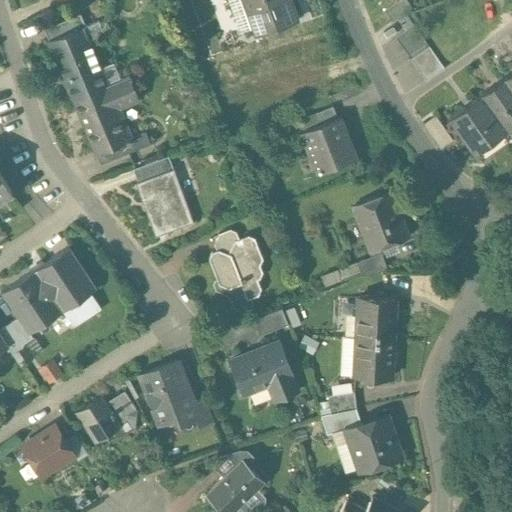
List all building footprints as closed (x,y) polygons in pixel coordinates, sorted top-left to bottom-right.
[(228,0),(238,26),(252,21),(258,35),(296,21),(288,0),(228,0)] [(80,15),(65,21),(70,34),(85,27),(80,15)] [(412,19),(393,32),(426,80),(445,67),(412,19)] [(65,21),(44,30),(50,43),(70,34),(65,21)] [(70,34),(50,43),(54,54),(86,40),(87,41),(104,34),(99,22),(85,27),(70,34)] [(54,54),(73,100),(106,86),(87,41),(86,40),(54,54)] [(106,86),(73,100),(96,154),(128,141),(128,139),(114,107),(136,98),(138,102),(140,101),(129,76),(106,86)] [(511,120),(511,87),(504,76),(481,93),(504,125),(511,120)] [(481,93),(448,116),(472,149),(504,125),(481,93)] [(332,107),(296,121),(301,132),(337,118),(332,107)] [(452,140),(435,115),(424,123),(441,148),(452,140)] [(337,118),(301,132),(318,174),(355,159),(338,117),(337,118)] [(145,132),(128,139),(128,141),(96,154),(101,165),(150,144),(145,132)] [(168,157),(133,170),(138,183),(173,170),(168,157)] [(138,183),(135,184),(155,237),(193,223),(173,170),(138,183)] [(0,204),(12,196),(0,177),(0,204)] [(391,192),(352,208),(369,252),(383,246),(386,254),(398,249),(395,241),(409,236),(391,192)] [(230,230),(219,234),(214,245),(216,251),(240,241),(239,240),(236,232),(230,230)] [(248,236),(239,240),(240,241),(216,251),(212,253),(209,259),(219,285),(229,289),(240,284),(247,301),(258,296),(261,290),(258,281),(260,280),(263,274),(260,266),(263,259),(254,238),(248,236)] [(69,248),(1,293),(18,318),(28,334),(29,333),(96,289),(69,248)] [(381,253),(356,263),(362,277),(386,267),(381,253)] [(395,298),(359,296),(357,336),(393,338),(395,298)] [(281,309),(253,320),(260,336),(288,325),(281,309)] [(28,334),(18,318),(0,330),(0,334),(8,347),(7,347),(12,355),(24,347),(22,345),(32,338),(29,333),(28,334)] [(0,334),(0,352),(7,347),(8,347),(0,334)] [(393,338),(357,336),(354,376),(390,378),(393,338)] [(278,342),(230,361),(243,394),(271,383),(277,398),(297,390),(278,342)] [(178,361),(139,376),(151,407),(152,409),(155,408),(160,423),(176,417),(179,424),(195,418),(189,404),(194,402),(178,361)] [(136,410),(124,391),(114,398),(125,416),(136,410)] [(354,391),(328,395),(330,413),(356,409),(354,391)] [(114,398),(105,403),(101,397),(76,413),(94,442),(119,426),(118,424),(127,419),(125,416),(114,398)] [(194,402),(189,404),(195,418),(199,428),(214,422),(205,398),(194,402)] [(330,413),(330,414),(321,416),(327,435),(347,428),(346,427),(361,422),(356,409),(330,413)] [(361,422),(346,427),(347,428),(360,468),(363,469),(397,457),(398,455),(386,420),(384,419),(367,425),(362,422),(361,422)] [(55,426),(22,447),(40,475),(73,454),(55,426)] [(218,457),(210,465),(223,479),(242,460),(243,461),(250,454),(240,444),(232,452),(218,457)] [(223,479),(206,495),(222,511),(231,511),(263,481),(243,461),(242,460),(223,479)] [(346,499),(339,511),(400,511),(372,497),(366,509),(346,499)] [(314,511),(302,500),(295,507),(299,511),(314,511)]
